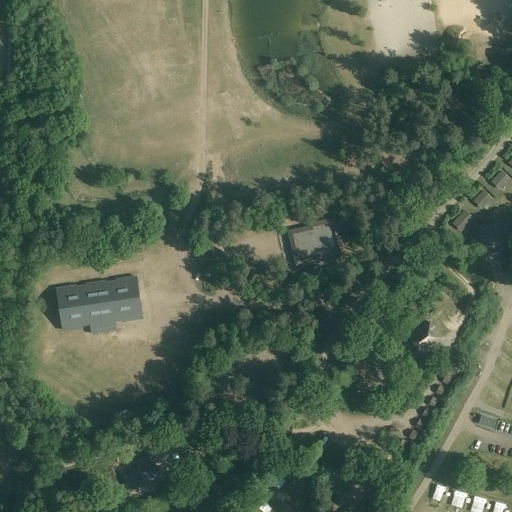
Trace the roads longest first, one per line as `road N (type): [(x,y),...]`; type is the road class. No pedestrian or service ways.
road 1 (unclassified): [(511,128),(347,310)]
road 2 (track): [(347,310),(315,297),(270,308),(143,298)]
road 3 (track): [(327,404),(313,430),(256,459),(180,456)]
road 4 (track): [(197,299),(183,279),(181,230),(202,177),(202,151)]
road 5 (track): [(206,0),(202,151)]
road 6 (track): [(327,404),(354,422),(409,417),(444,366)]
